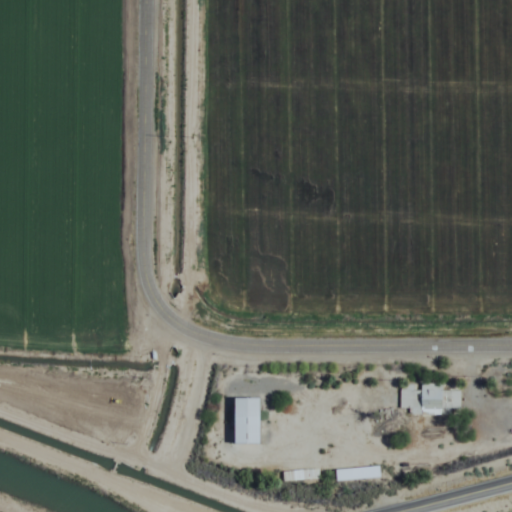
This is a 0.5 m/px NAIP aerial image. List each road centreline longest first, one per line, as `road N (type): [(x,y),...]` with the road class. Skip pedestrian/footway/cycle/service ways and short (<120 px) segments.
road 1 (tertiary): [(511,345),(199,335),(151,299),(145,0)]
road 2 (residential): [(199,511),(0,433)]
road 3 (secondary): [(395,511),(511,479)]
